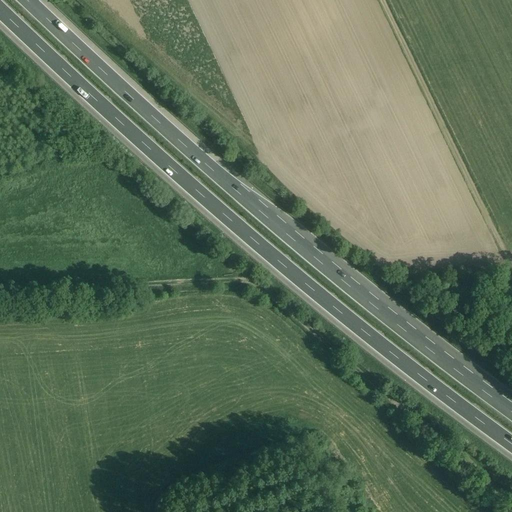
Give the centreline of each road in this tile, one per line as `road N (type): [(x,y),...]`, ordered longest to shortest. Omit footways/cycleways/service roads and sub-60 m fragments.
road 1 (motorway): [(0,17),(238,235),(511,447)]
road 2 (motorway): [(511,412),(263,217),(28,0)]
road 3 (track): [(511,507),(252,281),(0,289)]
road 4 (track): [(384,0),(507,257)]
